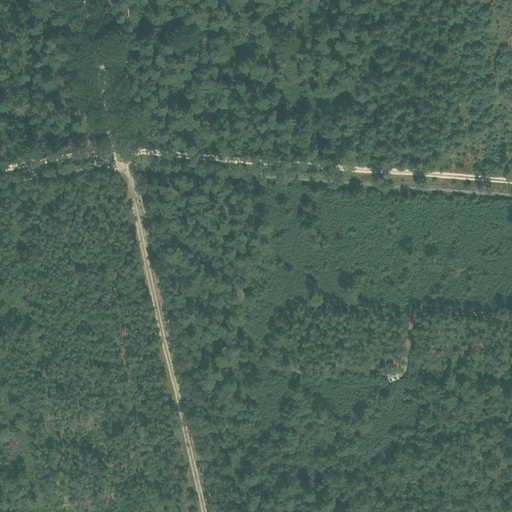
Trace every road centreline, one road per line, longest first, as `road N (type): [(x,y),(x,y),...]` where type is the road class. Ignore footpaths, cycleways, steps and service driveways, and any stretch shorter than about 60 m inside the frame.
road 1 (track): [(122,151),(511,180)]
road 2 (track): [(205,511),(122,151)]
road 3 (track): [(122,151),(86,0)]
road 4 (track): [(0,168),(122,151)]
